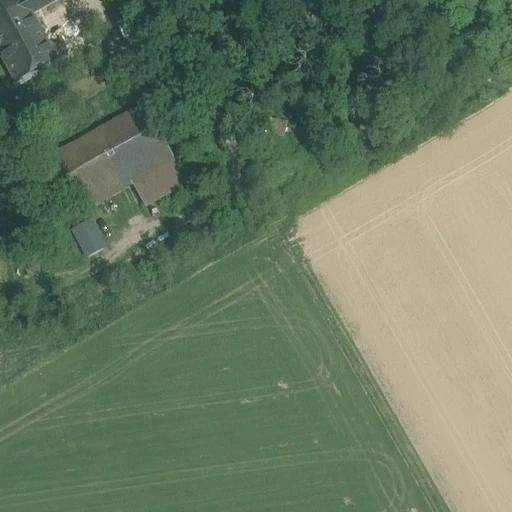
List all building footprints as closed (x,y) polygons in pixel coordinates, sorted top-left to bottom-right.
[(0,0),(0,21),(27,6),(23,0),(0,0)] [(23,0),(27,6),(32,15),(59,0),(23,0)] [(32,15),(27,6),(0,21),(0,56),(16,85),(58,62),(32,15)] [(143,107),(54,156),(54,157),(85,212),(132,186),(144,207),(186,183),(157,131),(156,131),(143,107)] [(71,235),(81,259),(105,249),(94,225),(71,235)]
